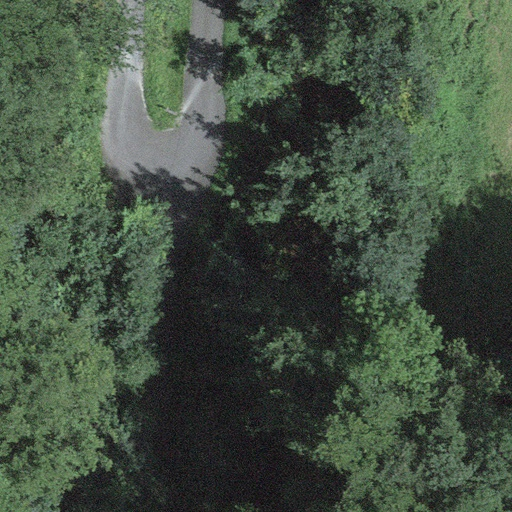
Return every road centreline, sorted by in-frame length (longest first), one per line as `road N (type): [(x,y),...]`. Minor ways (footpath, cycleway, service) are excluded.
road 1 (unclassified): [(162,511),(155,385),(165,165),(185,155),(200,122),(210,0)]
road 2 (track): [(131,0),(124,103),(143,160),(165,165)]
